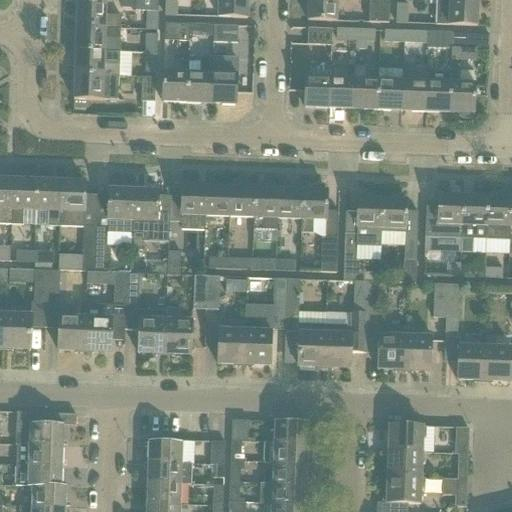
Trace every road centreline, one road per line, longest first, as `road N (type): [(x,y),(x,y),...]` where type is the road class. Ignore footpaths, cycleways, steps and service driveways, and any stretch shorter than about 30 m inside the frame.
road 1 (residential): [(274,140),(52,134),(31,120),(27,39)]
road 2 (residential): [(342,408),(108,399)]
road 3 (residential): [(504,148),(274,140)]
road 4 (residential): [(511,428),(476,413),(342,408)]
road 5 (residential): [(504,148),(509,0)]
road 6 (residential): [(274,140),(278,0)]
